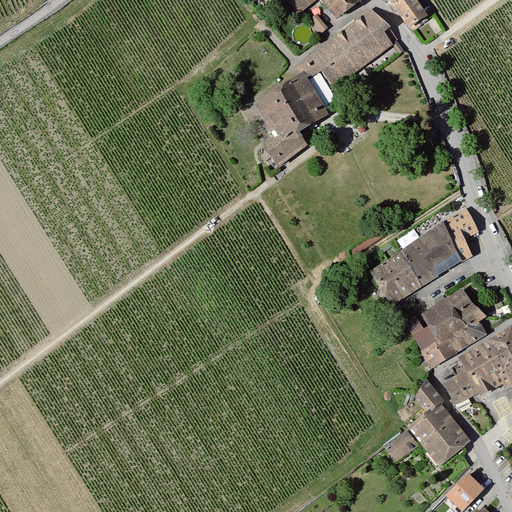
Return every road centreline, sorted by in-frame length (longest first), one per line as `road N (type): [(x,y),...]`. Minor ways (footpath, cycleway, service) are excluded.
road 1 (residential): [(511,289),(419,55),(371,0)]
road 2 (residential): [(511,323),(434,369),(430,384),(511,511)]
